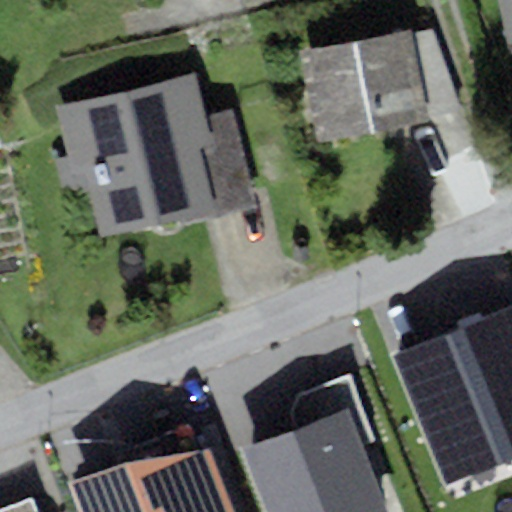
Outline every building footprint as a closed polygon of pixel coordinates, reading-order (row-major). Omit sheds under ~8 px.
[(432,29),(320,54),(338,134),(450,110),(432,29)] [(213,61),(84,101),(127,241),(271,196),(246,114),(231,119),(213,61)] [(452,474),(511,450),(511,310),(403,354),(452,474)] [(242,411),(283,511),(321,511),(394,482),(348,368),(242,411)] [(228,511),(194,428),(85,472),(101,511),(228,511)]
